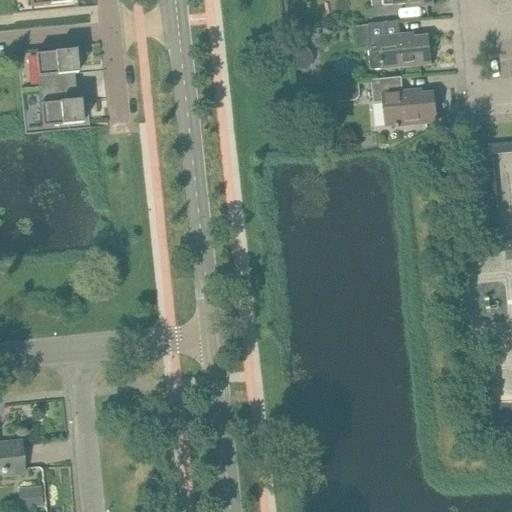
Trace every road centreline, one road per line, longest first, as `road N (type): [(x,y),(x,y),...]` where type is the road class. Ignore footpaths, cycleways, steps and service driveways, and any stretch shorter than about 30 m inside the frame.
road 1 (tertiary): [(208,335),(177,22)]
road 2 (tertiary): [(229,511),(208,335)]
road 3 (residential): [(92,511),(76,349)]
road 4 (residential): [(76,349),(208,335)]
